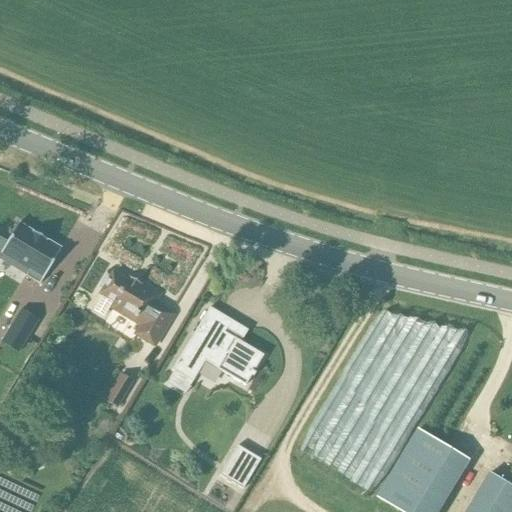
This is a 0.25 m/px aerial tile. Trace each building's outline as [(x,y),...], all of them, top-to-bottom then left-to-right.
[(0,241),(0,257),(2,253),(30,270),(27,276),(39,283),(59,250),(18,225),(6,245),(0,241)] [(132,336),(153,348),(171,317),(151,305),(157,295),(129,278),(127,282),(112,274),(108,279),(106,278),(100,288),(102,289),(99,295),(112,303),(109,310),(137,326),(132,336)] [(209,308),(171,371),(192,383),(204,363),(244,387),(263,356),(224,333),(226,330),(220,327),(226,318),(209,308)] [(19,309),(0,342),(0,343),(18,354),(38,320),(19,309)] [(500,336),(495,346),(505,352),(510,342),(500,336)] [(116,409),(132,382),(118,374),(102,401),(116,409)] [(418,430),(378,499),(399,511),(440,511),(471,461),(418,430)] [(237,447),(221,474),(241,485),(257,458),(237,447)] [(511,511),(511,487),(489,474),(466,511),(511,511)]
